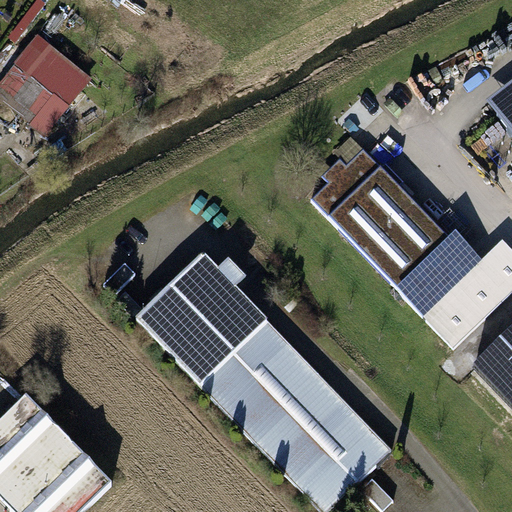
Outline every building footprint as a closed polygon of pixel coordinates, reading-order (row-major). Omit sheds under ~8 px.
[(44,50),(16,85),(65,124),(93,89),(44,50)] [(511,84),(486,105),(511,138),(511,84)] [(459,250),(367,157),(316,207),(458,352),(511,300),(511,248),(511,247),(491,267),(467,243),(459,250)] [(342,511),(404,452),(218,262),(149,329),(328,511),(342,511)] [(511,349),(490,370),(511,393),(511,349)] [(89,511),(114,488),(28,401),(0,428),(0,497),(14,511),(89,511)]
